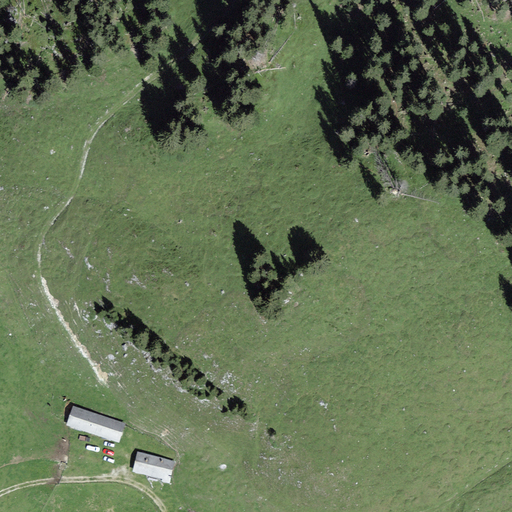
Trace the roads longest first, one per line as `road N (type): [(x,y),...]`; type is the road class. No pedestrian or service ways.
road 1 (track): [(238,0),(105,116),(84,148),(75,190),(39,247),(43,286),(64,326),(128,411),(122,480)]
road 2 (track): [(164,511),(134,483),(113,479),(51,480),(0,494)]
